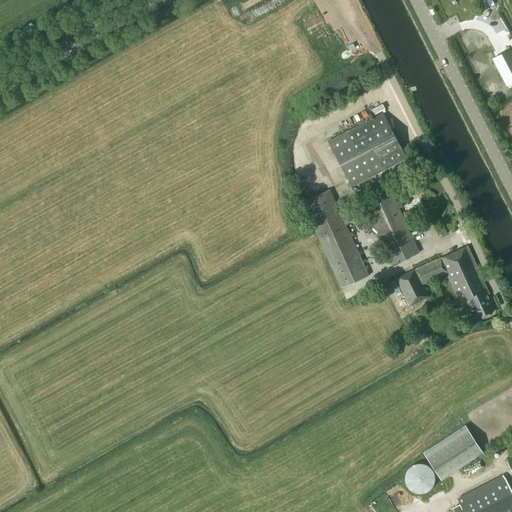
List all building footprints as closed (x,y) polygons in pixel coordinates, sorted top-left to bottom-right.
[(511,51),(511,49),(492,58),(507,85),(511,82),(511,51)] [(383,112),(328,141),(351,186),(407,158),(383,112)] [(419,252),(391,188),(364,201),(392,264),(419,252)] [(369,274),(330,189),(301,202),(340,287),(369,274)] [(489,294),(491,293),(469,245),(465,247),(465,246),(398,277),(398,278),(396,279),(409,306),(430,297),(424,284),(447,273),(462,306),(469,303),(471,307),(469,311),(472,317),(478,318),(482,316),(485,317),(493,314),(496,308),(489,294)] [(465,425),(423,452),(442,480),(483,453),(465,425)] [(434,483),(434,478),(434,473),(432,469),(428,466),(424,464),(419,463),(415,464),(411,466),(407,469),(405,473),(405,478),(405,483),(407,487),(411,490),(415,492),(419,493),(424,492),(428,490),(432,487),(434,483)] [(453,508),(454,511),(511,511),(511,491),(505,477),(502,475),(459,497),(461,501),(459,502),(461,505),(456,508),(455,506),(453,508)]
